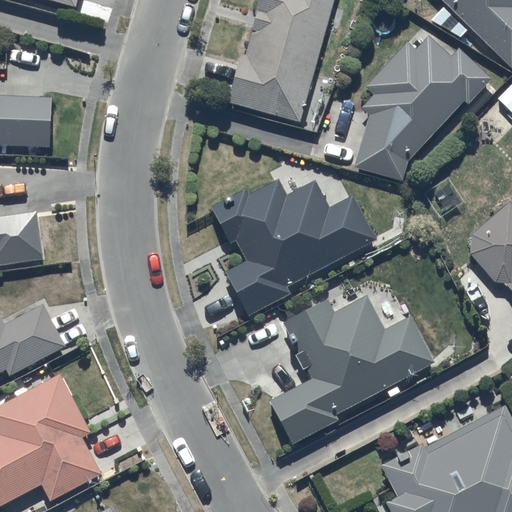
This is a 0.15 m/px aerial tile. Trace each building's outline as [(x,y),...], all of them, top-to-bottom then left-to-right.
[(242,53),(227,100),(298,122),(335,0),(257,0),(249,29),(253,30),(245,54),(242,53)] [(511,0),(441,0),(511,68),(511,0)] [(408,43),(366,85),(374,93),(361,108),(368,113),(354,167),(401,180),(408,159),(464,100),(467,103),(491,78),(459,47),(450,57),(429,35),(415,50),(408,43)] [(511,83),(498,99),(511,112),(511,83)] [(0,144),(48,146),(48,96),(0,94),(0,144)] [(224,201),(210,206),(227,244),(236,239),(246,261),(225,270),(246,316),(291,292),(288,284),(377,238),(352,195),(329,209),(314,179),(285,194),(279,180),(246,195),(244,191),(231,197),(231,196),(230,196),(229,196),(228,196),(227,196),(226,196),(226,197),(225,197),(225,198),(224,198),(224,199),(224,200),(224,201)] [(493,281),(503,283),(511,292),(511,204),(509,202),(471,232),(470,252),(493,281)] [(0,264),(42,257),(35,211),(0,215),(0,264)] [(326,300),(283,324),(289,334),(285,335),(290,344),(293,342),(299,353),(294,355),(302,369),(306,367),(312,378),(269,402),(292,444),(338,419),(336,414),(434,360),(410,316),(385,330),(367,296),(334,313),(326,300)] [(0,372),(6,369),(9,376),(65,347),(44,304),(4,325),(0,315),(0,372)] [(0,506),(40,483),(51,501),(100,472),(81,436),(90,432),(59,374),(0,405),(0,506)] [(511,511),(511,419),(504,405),(426,445),(423,442),(380,464),(397,496),(385,502),(390,511),(511,511)]
